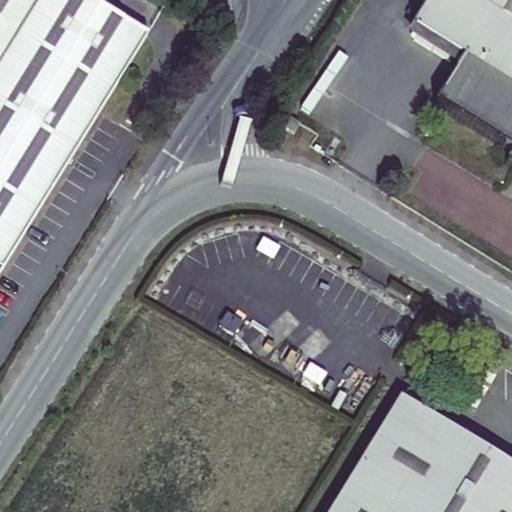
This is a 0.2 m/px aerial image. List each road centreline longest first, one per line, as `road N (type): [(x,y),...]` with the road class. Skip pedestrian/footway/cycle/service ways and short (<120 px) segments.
road 1 (unclassified): [(0,442),(133,235),(157,211),(208,186),(266,181),(328,202),(511,315)]
road 2 (unknown): [(369,139),(511,223)]
road 3 (unknown): [(369,139),(405,56),(403,0)]
